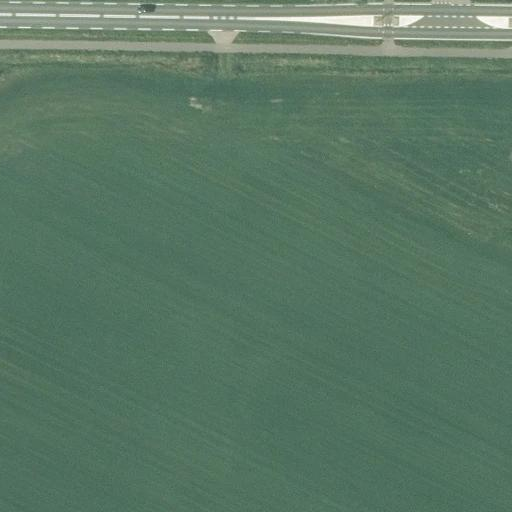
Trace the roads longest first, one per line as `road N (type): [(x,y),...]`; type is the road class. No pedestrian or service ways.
road 1 (secondary): [(300,19),(0,15)]
road 2 (secondary): [(300,19),(385,34),(454,35)]
road 3 (secondary): [(454,12),(300,19)]
